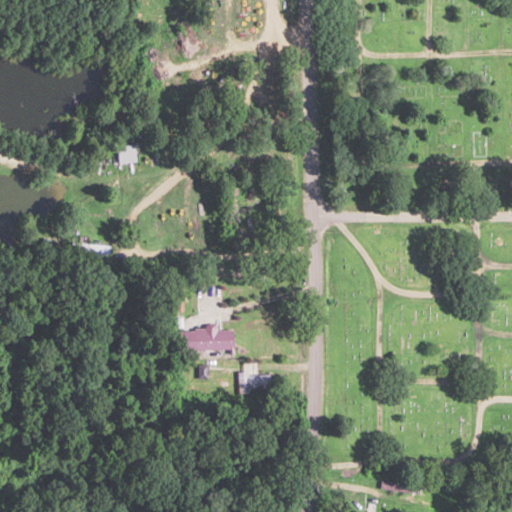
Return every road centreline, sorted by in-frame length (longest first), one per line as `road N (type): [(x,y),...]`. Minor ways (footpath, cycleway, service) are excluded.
road 1 (residential): [(305,0),(311,216),(301,511)]
road 2 (residential): [(511,217),(311,216)]
